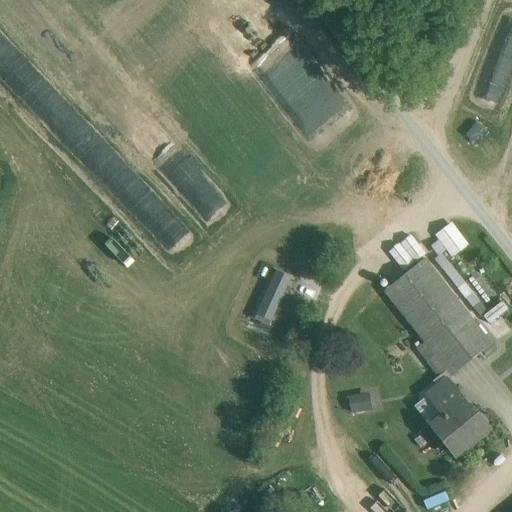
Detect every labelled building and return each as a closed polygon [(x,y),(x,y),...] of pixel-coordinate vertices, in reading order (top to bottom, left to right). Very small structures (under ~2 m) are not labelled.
[(401,266),(424,251),(411,231),(388,247),(401,266)] [(441,251),(428,262),(473,320),(487,309),(441,251)] [(428,262),(425,259),(384,291),(422,340),(435,355),(451,376),(492,344),(473,320),(428,262)] [(254,312),(272,320),(292,275),(275,267),(254,312)] [(414,346),(427,362),(435,355),(422,340),(414,346)] [(451,376),(435,355),(427,362),(439,376),(433,381),(437,386),(447,378),(447,379),(451,376)] [(447,379),(447,378),(437,386),(426,395),(440,412),(427,422),(453,455),(489,427),(477,412),(474,414),(466,404),(467,403),(447,379)] [(372,410),(369,393),(349,397),(352,414),(372,410)] [(440,412),(426,395),(413,405),(427,422),(440,412)]
